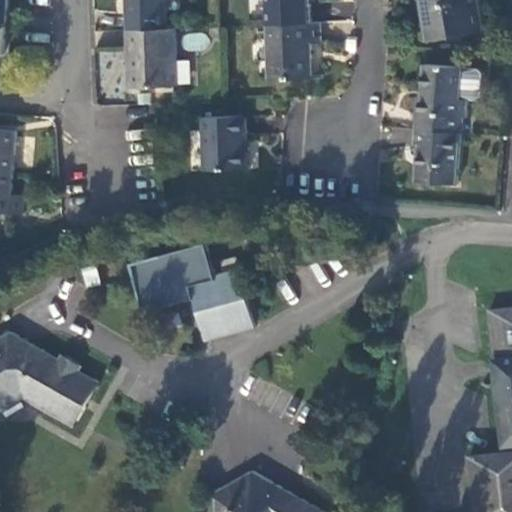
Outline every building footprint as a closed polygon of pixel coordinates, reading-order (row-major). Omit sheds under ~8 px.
[(129,0),(131,31),(171,29),(169,0),(129,0)] [(269,0),(270,24),(312,22),(310,0),(269,0)] [(485,28),(480,0),(427,0),(428,5),(425,5),(427,15),(429,30),(459,25),(460,32),(485,28)] [(321,42),(320,22),(312,22),(270,24),(272,78),(315,76),(314,55),(314,42),(321,42)] [(431,38),(460,32),(459,25),(429,30),(431,38)] [(180,85),(177,28),(171,29),(131,31),(132,59),(133,87),(180,85)] [(419,113),(418,128),(462,131),(464,131),(466,117),(461,116),(462,99),(478,100),(483,96),(485,74),(480,69),(428,64),(426,84),(425,98),(424,113),(419,113)] [(211,169),(254,167),(253,148),(249,148),(248,134),(248,125),(247,116),(208,118),(211,169)] [(458,183),(462,131),(418,128),(417,145),(422,145),(421,161),(419,182),(458,183)] [(0,130),(0,169),(14,170),(15,148),(17,132),(0,130)] [(13,185),(14,170),(0,169),(0,213),(23,215),(24,197),(12,196),(13,185)] [(208,341),(257,327),(242,268),(217,276),(208,245),(136,265),(147,311),(186,300),(196,298),(208,341)] [(511,511),(511,305),(487,309),(495,362),(504,360),(507,383),(498,384),(506,448),(511,447),(511,451),(511,452),(473,458),(480,511),(511,511)] [(0,405),(18,395),(25,399),(76,426),(101,382),(82,371),(84,366),(64,355),(61,359),(33,343),(13,332),(0,339),(0,405)] [(0,414),(25,399),(18,395),(0,405),(0,414)] [(322,511),(303,500),(255,471),(214,496),(218,498),(218,511),(322,511)]
